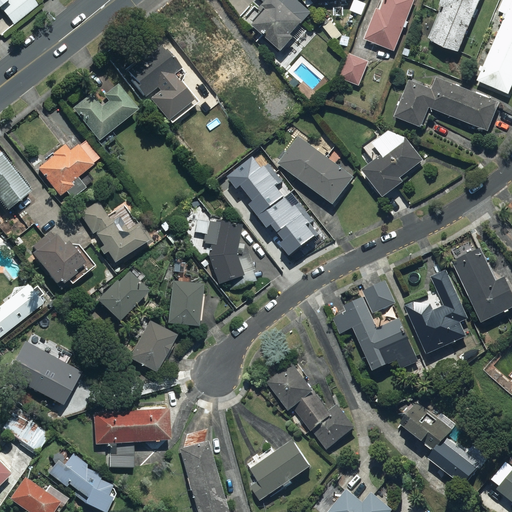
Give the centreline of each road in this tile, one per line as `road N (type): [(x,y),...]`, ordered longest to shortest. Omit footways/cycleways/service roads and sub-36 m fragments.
road 1 (residential): [(216,379),(232,347),(300,288),(452,213),(511,167)]
road 2 (primary): [(111,0),(0,86)]
